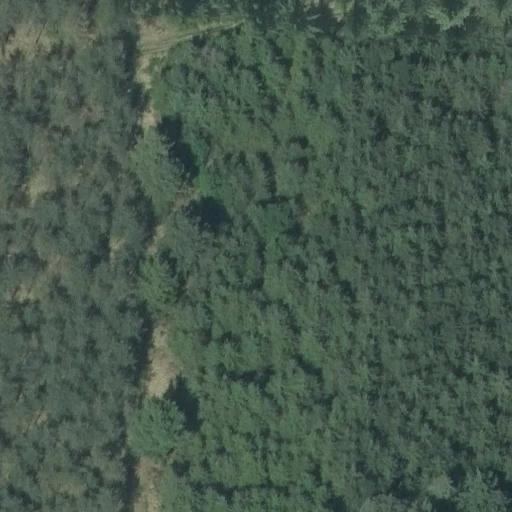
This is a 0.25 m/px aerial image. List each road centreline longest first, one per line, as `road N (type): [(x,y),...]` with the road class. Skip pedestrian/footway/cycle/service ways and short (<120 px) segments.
road 1 (track): [(152,0),(155,36),(126,59),(125,511)]
road 2 (track): [(0,80),(426,0)]
